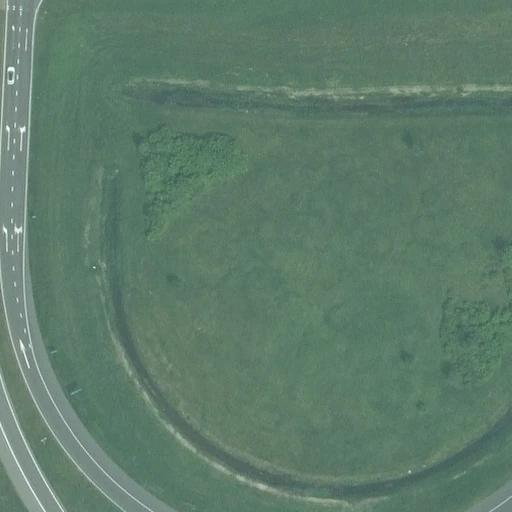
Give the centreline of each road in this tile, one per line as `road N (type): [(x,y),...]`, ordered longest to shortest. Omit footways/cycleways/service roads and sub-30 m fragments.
road 1 (motorway): [(136,511),(50,417),(28,375),(13,316),(9,250),(23,0)]
road 2 (motorway): [(0,392),(29,473),(56,511)]
